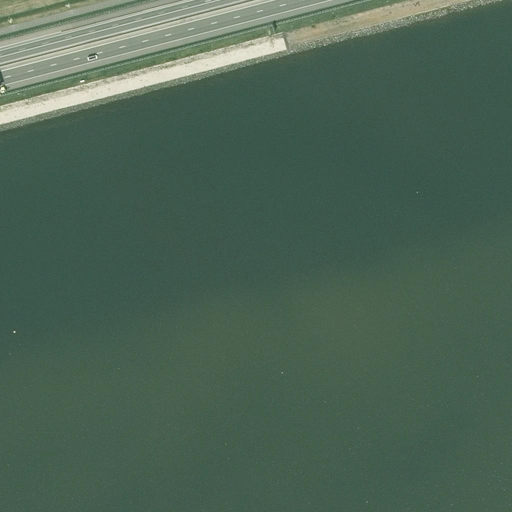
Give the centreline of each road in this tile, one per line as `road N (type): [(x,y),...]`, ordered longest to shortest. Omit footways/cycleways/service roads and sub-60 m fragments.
road 1 (motorway): [(0,78),(302,0)]
road 2 (motorway): [(213,0),(0,55)]
